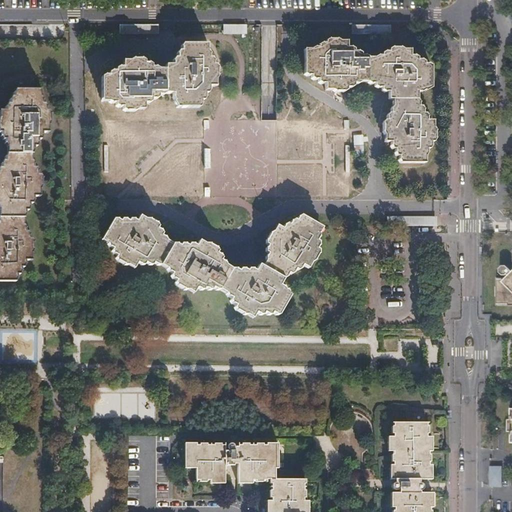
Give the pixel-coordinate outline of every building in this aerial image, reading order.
[(321,84),(325,84),(324,79),(339,79),(339,92),(343,92),(343,93),(346,91),(346,88),(349,88),(349,89),(352,87),(353,84),(356,84),(356,85),(360,82),(360,77),(367,77),(367,83),(370,85),(370,84),(373,84),(374,87),(377,90),(377,88),(380,88),(380,92),(381,92),(385,92),(388,92),(388,93),(402,93),(402,100),(396,100),(396,107),(392,107),(389,111),(390,111),(391,114),(387,114),(385,118),(386,119),(386,121),(383,121),(381,125),(382,125),(382,129),(393,129),(393,142),(390,142),(390,146),(389,146),(391,149),(394,149),(394,153),(393,153),(395,157),(398,156),(398,160),(397,160),(400,164),(419,163),(419,156),(425,156),(427,153),(426,153),(426,149),(429,149),(431,146),(430,146),(430,142),(433,142),(435,139),(434,139),(434,132),(435,132),(433,127),(428,127),(428,121),(426,121),(426,118),(427,117),(425,114),(422,113),(422,110),(423,110),(421,107),(418,107),(418,103),(417,99),(417,92),(420,92),(421,93),(424,91),(424,86),(431,86),(431,66),(427,63),(427,65),(424,64),(424,62),(420,59),(420,61),(417,61),(417,58),(413,55),(413,57),(409,57),(409,55),(402,55),(402,50),(399,48),(399,49),(392,49),(392,48),(388,50),(388,53),(385,54),(384,52),(381,54),(380,57),(378,58),(377,57),(374,59),(374,64),(367,63),(367,58),(364,56),(364,57),(360,57),(360,54),(357,52),(356,53),(353,53),(353,50),(350,48),(349,49),(346,49),(346,47),(339,47),(339,42),(336,40),(336,41),(328,41),(328,39),(325,41),(325,45),(322,45),(321,43),(318,46),(318,50),(314,50),(314,48),(310,50),(310,56),(303,56),(303,75),(307,78),(307,76),(310,76),(310,79),(314,81),(314,80),(317,80),(317,83),(321,85),(321,84)] [(122,71),(122,68),(119,68),(119,66),(115,69),(115,72),(112,72),(112,71),(108,73),(108,76),(105,76),(105,75),(101,77),(101,97),(109,97),(109,101),(112,104),(112,103),(115,103),(115,106),(119,108),(119,107),(122,107),(122,110),(125,112),(125,111),(132,111),(132,112),(136,110),(136,105),(143,105),(143,103),(146,103),(146,105),(150,103),(150,99),(153,99),(153,101),(157,99),(157,95),(161,95),(161,96),(166,93),(173,93),(172,98),(174,101),(179,101),(179,108),(198,108),(200,105),(199,105),(199,101),(202,101),(205,98),(204,98),(204,95),(207,94),(209,90),(208,90),(208,87),(209,87),(209,80),(214,80),(217,76),(215,76),(215,69),(217,69),(215,66),(211,66),(211,62),(213,63),(211,58),(208,58),(208,55),(209,55),(206,51),(201,51),(201,45),(182,44),(180,48),(181,51),(178,51),(176,55),(176,58),(174,58),(171,62),(172,62),(172,65),(171,65),(171,80),(165,80),(165,75),(164,75),(158,75),(158,70),(153,67),(153,69),(150,69),(150,65),(146,62),(146,64),(143,64),(143,61),(140,58),(139,60),(136,60),(136,71),(122,71)] [(122,66),(122,68),(122,71),(136,71),(136,60),(132,60),(132,59),(129,61),(129,66),(122,66)] [(324,79),(325,84),(331,84),(331,91),(335,93),(335,92),(339,92),(339,79),(324,79)] [(0,281),(15,281),(17,278),(16,277),(16,274),(19,274),(22,271),(20,271),(20,267),(24,267),(26,264),(24,264),(24,260),(26,260),(26,253),(32,253),(34,250),(33,250),(33,242),(34,242),(32,238),(29,238),(28,235),(29,235),(27,232),(24,232),(24,228),(25,228),(23,225),(18,224),(18,217),(24,217),(26,214),(24,214),(24,211),(27,211),(30,207),(28,207),(28,204),(31,204),(34,200),(32,200),(32,197),(34,197),(35,190),(39,190),(42,186),(41,186),(40,179),(42,179),(40,175),(36,175),(36,172),(37,172),(35,168),(33,168),(32,165),(33,165),(31,161),(26,161),(26,153),(32,153),(34,150),(33,150),(33,147),(35,147),(38,143),(37,143),(37,140),(40,140),(42,137),(41,136),(41,133),(42,132),(42,125),(47,126),(50,122),(49,122),(48,114),(50,114),(48,111),(44,111),(44,108),(46,109),(44,105),(41,104),(41,101),(42,101),(39,97),(34,97),(34,90),(15,90),(13,94),(14,94),(14,97),(11,97),(9,101),(10,101),(10,104),(7,104),(4,108),(6,108),(6,112),(8,112),(8,126),(0,126),(0,132),(1,133),(2,136),(0,136),(3,140),(6,139),(6,143),(4,143),(7,147),(11,147),(12,154),(7,154),(4,157),(5,158),(5,161),(2,161),(0,164),(1,164),(1,168),(0,167),(0,174),(0,175),(0,190),(0,189),(0,210),(4,211),(4,218),(0,217),(0,281)] [(230,103),(225,105),(220,109),(216,115),(213,120),(209,120),(198,120),(104,120),(104,197),(209,197),(294,197),(349,197),(349,121),(293,120),(278,120),(277,118),(274,113),(270,108),(266,105),(261,102),(258,101),(253,100),(246,99),(239,100),(230,103)] [(8,112),(6,112),(3,112),(3,118),(0,118),(0,126),(8,126),(8,112)] [(388,142),(390,142),(393,142),(393,129),(382,129),(381,132),(384,135),(388,136),(388,142)] [(134,224),(136,221),(133,220),(134,219),(130,219),(128,222),(125,220),(126,219),(122,219),(120,222),(117,220),(118,219),(113,219),(104,236),(109,240),(107,244),(109,247),(110,247),(113,248),(111,251),(113,254),(114,254),(117,255),(115,258),(117,262),(118,261),(123,264),(123,265),(127,265),(129,261),(135,264),(136,262),(139,264),(139,265),(143,265),(145,263),(147,264),(147,265),(151,265),(153,263),(156,264),(156,266),(160,266),(163,261),(169,264),(166,269),(168,273),(169,272),(171,273),(170,275),(172,279),(173,279),(176,280),(174,283),(176,286),(177,286),(182,289),(182,290),(188,290),(193,293),(196,287),(199,289),(199,291),(203,291),(204,288),(207,289),(207,290),(210,291),(212,288),(215,289),(215,291),(219,291),(222,286),(227,289),(225,294),(227,297),(231,299),(229,301),(231,304),(232,304),(234,305),(233,308),(235,312),(236,311),(242,314),(242,315),(246,315),(249,310),(254,313),(255,312),(258,314),(258,315),(262,315),(264,313),(266,313),(267,315),(270,315),(272,312),(274,314),(274,315),(278,315),(286,300),(281,297),(285,290),(283,287),(282,288),(279,286),(283,279),(287,277),(286,276),(287,273),(290,275),(293,273),(293,272),(294,269),(297,271),(300,269),(300,268),(301,265),(303,266),(306,260),(311,263),(315,261),(314,260),(317,254),(318,255),(318,250),(316,248),(317,246),(318,247),(318,242),(315,241),(317,238),(318,238),(318,234),(314,231),(317,226),(300,215),(296,218),(297,219),(296,221),(293,220),(289,221),(290,222),(289,225),(286,223),(282,225),(283,226),(281,229),(284,230),(277,243),(268,237),(266,240),(265,239),(265,244),(268,245),(266,248),(265,247),(265,252),(268,254),(266,256),(265,256),(265,260),(269,263),(266,269),(271,272),(267,277),(255,270),(254,271),(251,270),(252,269),(248,269),(246,272),(244,270),(244,269),(240,269),(238,272),(235,270),(236,269),(231,269),(229,273),(222,269),(225,265),(223,261),(222,262),(219,261),(221,257),(219,254),(218,255),(215,253),(217,251),(215,247),(214,248),(211,246),(206,256),(195,249),(196,247),(192,245),(193,243),(190,243),(188,246),(185,245),(185,243),(181,243),(179,246),(177,244),(177,243),(173,243),(170,248),(164,245),(167,240),(165,236),(164,237),(161,236),(162,233),(160,229),(159,230),(156,228),(158,226),(156,222),(155,223),(152,222),(146,231),(134,224)] [(137,220),(136,221),(134,224),(146,231),(152,222),(149,220),(150,219),(145,219),(143,224),(137,220)] [(284,230),(281,229),(280,228),(277,233),(273,231),(270,233),(268,237),(277,243),(284,230)] [(197,246),(196,247),(195,249),(206,256),(211,246),(209,245),(209,243),(204,244),(202,248),(197,246)] [(259,265),(255,270),(267,277),(271,272),(266,269),(259,265)] [(511,269),(511,270),(509,269),(508,267),(507,266),(505,265),(503,265),(501,266),(499,268),(499,270),(499,273),(501,274),(504,275),(507,275),(507,279),(495,279),(495,282),(492,283),(492,284),(492,285),(493,287),(495,287),(495,304),(507,304),(507,305),(511,305),(511,269)] [(392,437),(388,437),(388,452),(392,452),(392,455),(390,456),(390,462),(392,462),(392,465),(391,466),(391,479),(393,479),(393,482),(391,482),(390,483),(389,485),(389,487),(391,489),(394,490),(396,489),(396,492),(390,492),(390,507),(391,507),(391,510),(389,510),(389,511),(431,511),(432,510),(429,510),(429,507),(430,507),(430,492),(420,492),(420,490),(422,488),(422,486),(422,485),(420,484),(420,478),(429,478),(429,466),(428,465),(428,462),(431,462),(431,455),(428,455),(428,452),(429,452),(430,437),(425,437),(425,434),(427,434),(427,427),(426,427),(425,423),(393,423),(392,427),(390,427),(390,434),(392,434),(392,437)] [(187,443),(187,468),(194,468),(194,480),(198,480),(198,482),(206,482),(206,480),(209,480),(223,480),(223,466),(226,466),(226,468),(233,468),(233,466),(236,466),(236,480),(251,480),(254,480),(254,482),(261,482),(261,480),(269,480),(269,483),(271,483),(271,490),(269,490),(269,497),(271,497),(271,501),(269,501),(268,511),(303,511),(303,502),(302,502),(302,498),(303,498),(303,491),(302,491),(302,484),(303,484),(303,480),(274,479),(273,468),(273,443),(265,443),(264,445),(261,445),(261,443),(253,443),(253,445),(246,445),(246,443),(238,443),(238,445),(236,445),(236,447),(234,447),(234,446),(233,444),(231,443),(228,444),(226,446),(226,448),(226,450),(227,451),(223,451),(223,445),(221,445),(220,443),(212,443),(212,445),(206,445),(206,443),(198,443),(198,445),(195,445),(195,443),(188,443),(187,443)] [(489,487),(502,486),(501,466),(489,466),(489,487)]
